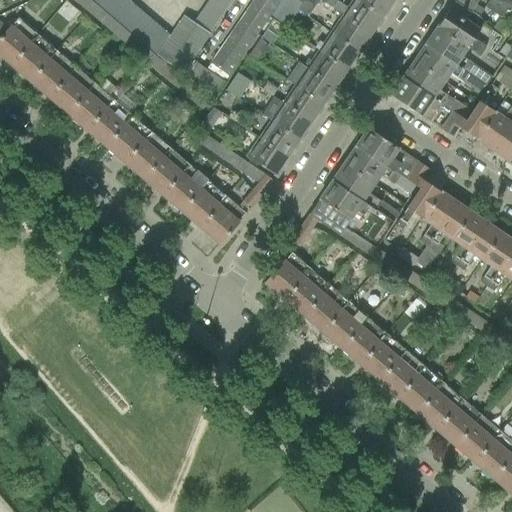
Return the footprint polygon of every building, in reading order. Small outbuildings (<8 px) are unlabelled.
[(89,0),(86,0),(81,7),(92,17),(99,9),(89,0)] [(89,0),(99,9),(106,15),(117,0),(89,0)] [(127,0),(117,0),(106,15),(110,18),(116,23),(131,3),(127,0)] [(225,0),(208,0),(206,3),(224,14),(231,4),(225,0)] [(227,77),(279,1),(278,0),(252,0),(208,65),(227,77)] [(281,0),(270,16),(271,16),(286,27),(297,10),(298,10),(301,5),(294,0),(281,0)] [(294,0),(301,5),(298,10),(307,16),(318,0),(294,0)] [(318,0),(342,16),(347,9),(333,0),(318,0)] [(352,0),(347,9),(342,16),(370,35),(376,27),(379,27),(383,22),(382,19),(382,18),(356,0),(352,0)] [(356,0),(382,18),(383,16),(386,17),(390,11),(389,8),(393,0),(356,0)] [(456,0),(454,3),(470,14),(471,13),(476,5),(478,3),(473,0),(456,0)] [(488,0),(484,8),(492,13),(500,0),(488,0)] [(511,0),(500,0),(492,13),(500,18),(507,8),(511,11),(511,0)] [(131,3),(116,23),(120,27),(125,31),(140,11),(131,3)] [(206,3),(200,12),(217,23),(224,14),(206,3)] [(454,3),(437,27),(469,49),(479,56),(486,47),(474,39),(475,37),(478,32),(480,29),(466,20),(470,14),(454,3)] [(476,5),(471,13),(478,18),(483,10),(476,5)] [(99,9),(92,17),(103,26),(110,18),(106,15),(99,9)] [(140,11),(125,31),(131,36),(135,40),(150,19),(140,11)] [(200,12),(193,22),(210,33),(217,23),(200,12)] [(169,36),(154,56),(183,74),(210,33),(193,22),(183,16),(169,36)] [(342,16),(330,34),(358,53),(359,52),(362,52),(366,46),(365,43),(370,35),(342,16)] [(110,18),(103,26),(114,35),(120,27),(116,23),(110,18)] [(0,56),(11,65),(37,35),(18,19),(8,30),(0,39),(0,56)] [(150,19),(135,40),(142,46),(145,48),(159,27),(150,19)] [(499,19),(492,29),(501,35),(507,25),(501,21),(499,19)] [(120,27),(114,35),(124,44),(131,36),(125,31),(120,27)] [(159,27),(145,48),(153,55),(154,56),(169,36),(159,27)] [(437,27),(425,45),(456,67),(468,75),(474,66),(462,58),(469,49),(437,27)] [(330,34),(318,51),(346,70),(352,63),(355,63),(359,57),(358,54),(358,53),(330,34)] [(30,82),(56,51),(37,35),(11,65),(21,74),(21,75),(29,82),(30,82)] [(131,36),(124,44),(135,54),(142,46),(135,40),(131,36)] [(261,39),(248,57),(257,63),(269,44),(261,39)] [(511,49),(504,44),(498,52),(505,57),(506,58),(511,49)] [(450,75),(456,67),(425,45),(413,62),(445,84),(450,75)] [(142,46),(135,54),(146,63),(153,55),(145,48),(142,46)] [(49,98),(75,68),(56,51),(30,82),(31,83),(30,84),(38,91),(39,90),(49,98)] [(307,60),(302,66),(334,88),(339,80),(343,81),(347,74),(346,71),(346,70),(318,51),(313,59),(312,60),(311,62),(307,60)] [(153,55),(146,63),(156,72),(162,65),(163,64),(160,61),(154,56),(153,55)] [(439,92),(445,84),(413,62),(402,79),(438,104),(452,113),(462,120),(463,120),(462,119),(469,110),(439,92)] [(285,80),(294,86),(322,106),(323,104),(327,105),(331,99),(329,95),(334,88),(302,66),(300,65),(297,63),(285,80)] [(162,65),(156,72),(167,81),(174,73),(163,64),(162,65)] [(196,64),(184,81),(210,100),(212,101),(224,83),(223,82),(205,70),(196,64)] [(456,67),(450,75),(479,95),(485,86),(456,67)] [(68,114),(94,84),(75,68),(49,98),(68,114)] [(511,77),(502,70),(494,82),(511,93),(511,90),(511,77)] [(174,73),(167,81),(178,91),(185,83),(174,73)] [(236,74),(229,85),(239,91),(241,93),(245,87),(248,83),(249,82),(245,80),(236,74)] [(390,96),(427,121),(438,104),(402,79),(390,96)] [(185,83),(178,91),(188,100),(195,92),(185,83)] [(266,83),(262,90),(271,96),(272,96),(276,90),(266,83)] [(87,130),(113,100),(94,84),(68,114),(87,130)] [(472,113),(461,130),(478,142),(498,114),(495,112),(494,113),(486,107),(493,96),(497,90),(490,85),(486,91),(487,92),(472,113)] [(287,96),(282,104),(311,123),(316,115),(319,115),(323,110),(322,107),(322,106),(294,86),(287,96)] [(195,92),(188,100),(199,109),(206,101),(195,92)] [(272,97),(261,114),(271,121),(270,121),(298,141),(299,140),(303,140),(307,134),(305,131),(311,123),(282,104),(272,97)] [(106,147),(132,117),(113,100),(87,130),(97,139),(96,140),(104,147),(105,146),(106,147)] [(498,114),(478,142),(488,148),(489,146),(494,149),(511,123),(511,103),(503,117),(498,114)] [(213,107),(202,122),(210,128),(221,114),(213,107)] [(452,113),(440,130),(451,138),(462,120),(452,113)] [(125,163),(151,133),(132,117),(106,147),(107,148),(106,149),(114,155),(115,155),(125,163)] [(270,121),(258,139),(286,158),(292,150),(295,151),(299,145),(298,142),(298,141),(270,121)] [(511,123),(494,149),(500,153),(498,155),(507,161),(511,154),(511,123)] [(367,129),(355,146),(395,173),(399,176),(398,177),(405,182),(418,163),(398,150),(367,129)] [(144,179),(170,149),(151,133),(125,163),(144,179)] [(207,150),(213,142),(203,135),(197,143),(207,150)] [(286,158),(258,139),(246,157),(277,178),(283,169),(281,166),(286,158)] [(213,142),(207,150),(217,157),(223,148),(213,142)] [(355,146),(344,164),(374,185),(380,177),(393,186),(398,177),(399,176),(395,173),(355,146)] [(227,163),(233,155),(223,148),(217,157),(227,163)] [(163,196),(189,165),(170,149),(144,179),(163,196)] [(233,155),(227,163),(237,170),(243,162),(233,155)] [(243,162),(237,170),(247,177),(253,169),(243,162)] [(428,171),(418,163),(405,182),(416,189),(428,171)] [(344,164),(332,182),(375,211),(381,202),(368,193),(374,185),(344,164)] [(182,212),(208,182),(189,165),(163,196),(172,204),(172,205),(180,212),(180,211),(182,212)] [(253,169),(247,177),(258,184),(263,175),(253,169)] [(243,202),(251,208),(272,183),(265,177),(243,202)] [(201,228),(227,198),(208,182),(182,212),(182,213),(181,214),(189,220),(190,220),(201,228)] [(375,211),(332,182),(309,216),(369,257),(392,223),(375,212),(375,211)] [(413,214),(422,220),(440,193),(425,183),(395,226),(402,231),(413,214)] [(425,247),(426,247),(454,205),(447,201),(449,199),(440,193),(422,220),(430,226),(419,242),(425,247)] [(220,245),(246,214),(227,198),(201,228),(220,245)] [(375,211),(375,212),(392,223),(398,214),(381,202),(375,211)] [(416,260),(414,263),(426,271),(442,247),(438,245),(444,235),(452,241),(470,214),(462,208),(461,210),(454,205),(426,247),(425,247),(416,260)] [(449,263),(456,268),(484,226),(478,221),(479,220),(470,214),(452,241),(461,247),(449,263)] [(306,220),(291,242),(299,247),(314,226),(306,220)] [(474,256),(482,261),(501,234),(492,229),(491,231),(484,226),(456,268),(463,273),(474,256)] [(480,283),(486,288),(511,249),(511,245),(507,242),(509,240),(501,234),(482,261),(491,267),(480,283)] [(400,249),(396,256),(412,267),(414,263),(416,260),(400,249)] [(504,276),(511,281),(511,249),(486,288),(493,293),(504,276)] [(382,266),(388,257),(378,251),(373,259),(382,266)] [(285,300),(310,270),(291,253),(265,284),(285,300)] [(392,272),(397,264),(388,257),(382,266),(392,272)] [(401,279),(407,270),(397,264),(392,272),(401,279)] [(304,316),(329,286),(310,270),(285,300),(295,309),(294,309),(302,316),(303,316),(304,316)] [(411,285),(417,277),(407,270),(401,279),(411,285)] [(429,275),(427,277),(439,285),(444,278),(432,270),(429,275)] [(417,277),(411,285),(421,291),(426,283),(417,277)] [(448,277),(441,286),(457,297),(463,288),(448,277)] [(426,283),(421,291),(430,298),(436,290),(426,283)] [(322,333),(348,302),(329,286),(304,316),(304,317),(304,318),(312,325),(313,324),(322,333)] [(440,304),(445,296),(436,290),(430,298),(440,304)] [(468,292),(465,298),(474,304),(477,298),(468,292)] [(445,296),(440,304),(449,311),(455,303),(445,296)] [(415,299),(403,313),(412,322),(424,308),(415,299)] [(341,349),(367,318),(348,302),(322,333),(341,349)] [(459,317),(464,309),(455,303),(449,311),(459,317)] [(464,309),(459,317),(469,324),(474,316),(464,309)] [(478,330),(484,322),(474,316),(469,324),(478,330)] [(360,365),(386,335),(367,318),(341,349),(360,365)] [(488,337),(493,329),(484,322),(478,330),(488,337)] [(497,343),(503,335),(493,329),(488,337),(497,343)] [(379,381),(405,351),(386,335),(360,365),(370,374),(378,381),(378,380),(379,381)] [(511,341),(503,335),(497,343),(507,350),(511,342),(511,341)] [(398,398),(424,367),(405,351),(379,381),(380,382),(380,383),(388,390),(388,389),(398,398)] [(417,414),(443,384),(424,367),(398,398),(417,414)] [(436,430),(462,400),(443,384),(417,414),(436,430)] [(455,447),(481,416),(462,400),(436,430),(446,439),(445,439),(453,446),(454,445),(455,447)] [(474,463),(500,432),(481,416),(455,447),(456,447),(455,448),(463,454),(464,454),(474,463)] [(493,479),(511,456),(511,442),(500,432),(474,463),(493,479)] [(511,495),(511,456),(493,479),(511,495)]
